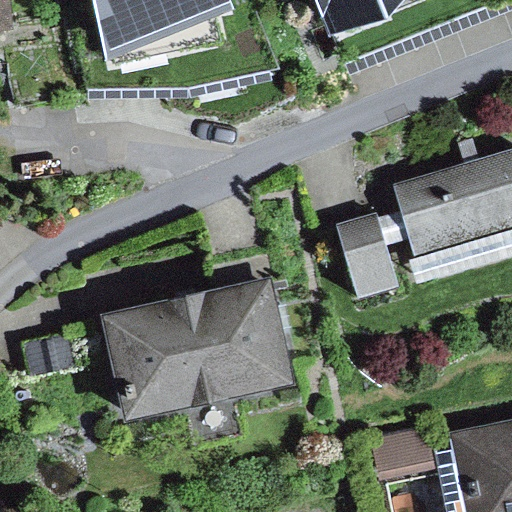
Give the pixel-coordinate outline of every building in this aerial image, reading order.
[(11,0),(0,0),(0,21),(13,20),(11,0)] [(96,0),(106,47),(223,0),(96,0)] [(320,0),(329,22),(386,0),(320,0)] [(511,139),(392,178),(402,206),(410,231),(415,249),(511,218),(511,139)] [(402,206),(379,213),(387,238),(410,231),(402,206)] [(377,208),(337,220),(358,290),(398,278),(387,238),(379,213),(377,208)] [(271,270),(104,308),(128,411),(294,373),(271,270)] [(71,331),(20,340),(27,372),(77,363),(71,331)] [(511,511),(511,416),(451,429),(454,445),(435,449),(448,511),(511,511)] [(427,425),(375,437),(381,465),(433,454),(427,425)]
